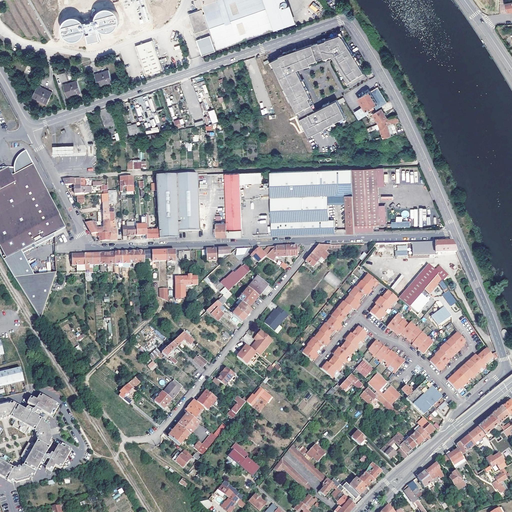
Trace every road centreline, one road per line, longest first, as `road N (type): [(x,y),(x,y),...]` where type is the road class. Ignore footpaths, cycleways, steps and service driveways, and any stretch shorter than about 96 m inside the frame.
road 1 (residential): [(345,20),(32,123)]
road 2 (track): [(104,174),(424,160)]
road 3 (residential): [(126,442),(154,438),(311,241)]
road 4 (residential): [(345,20),(383,76),(454,231)]
road 5 (residential): [(90,248),(311,241)]
road 6 (residential): [(0,491),(67,470),(82,447),(53,394),(0,401)]
road 7 (track): [(126,442),(86,393),(86,376),(161,308)]
road 8 (residential): [(454,231),(507,369)]
road 9 (residential): [(311,241),(454,231)]
road 10 (residential): [(32,123),(90,248)]
